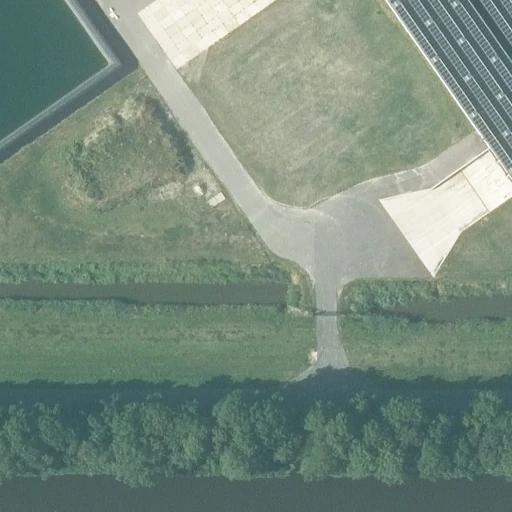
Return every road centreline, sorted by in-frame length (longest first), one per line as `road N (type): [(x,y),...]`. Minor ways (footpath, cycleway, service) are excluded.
road 1 (unclassified): [(0,399),(511,400)]
road 2 (unknown): [(321,399),(327,267)]
